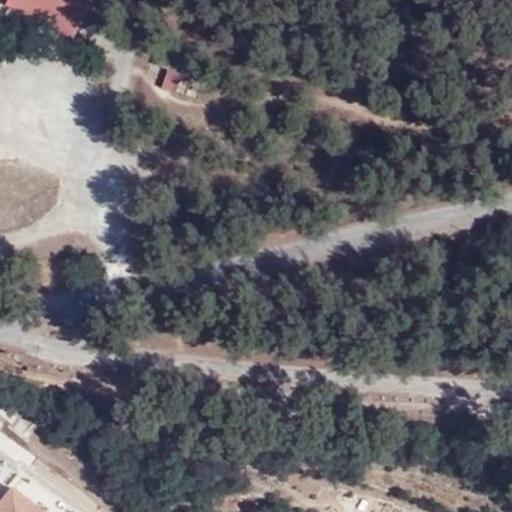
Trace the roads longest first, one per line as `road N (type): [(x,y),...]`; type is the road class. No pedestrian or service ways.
road 1 (tertiary): [(0,322),(511,202)]
road 2 (unclassified): [(0,330),(145,369),(511,397)]
road 3 (track): [(109,296),(114,232),(92,185),(67,167),(0,155)]
